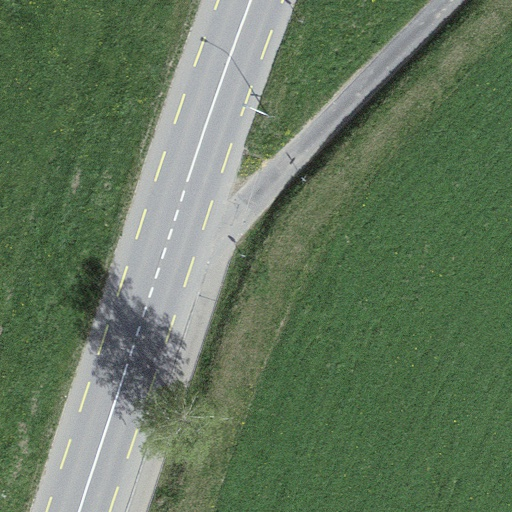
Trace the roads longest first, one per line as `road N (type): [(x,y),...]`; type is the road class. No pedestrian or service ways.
road 1 (unclassified): [(151,288),(449,0)]
road 2 (secondary): [(251,0),(151,288)]
road 3 (secondary): [(151,288),(78,511)]
